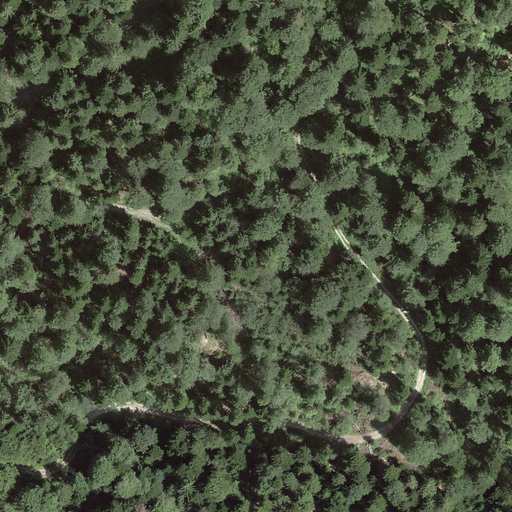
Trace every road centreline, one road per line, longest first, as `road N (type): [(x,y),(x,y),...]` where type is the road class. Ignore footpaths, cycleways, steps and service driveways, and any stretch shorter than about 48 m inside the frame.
road 1 (track): [(0,465),(58,469),(104,407),(258,417),(351,439),(374,437),(401,417),(423,377),(423,347),(346,241),(296,142),(300,120),(394,0)]
road 2 (unclassified): [(153,0),(62,68),(0,97)]
